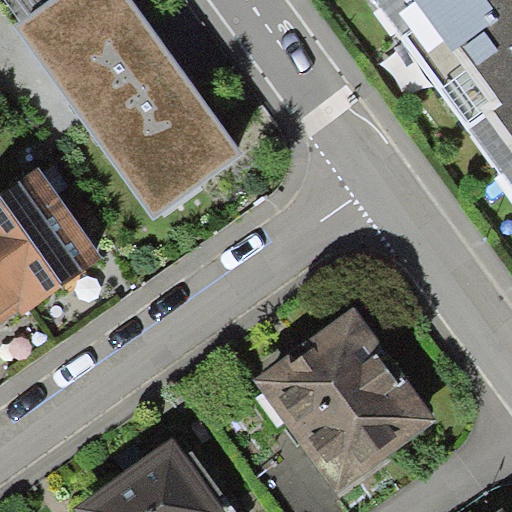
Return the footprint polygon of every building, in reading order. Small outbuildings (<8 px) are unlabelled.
[(52,0),(13,28),(151,219),(243,153),(133,0),(52,0)] [(511,0),(373,0),(511,188),(511,0)] [(0,323),(19,310),(23,316),(105,258),(40,166),(0,193),(0,323)] [(337,496),(438,421),(352,306),(252,381),(337,496)] [(73,509),(75,511),(234,511),(190,449),(185,452),(175,438),(73,509)]
